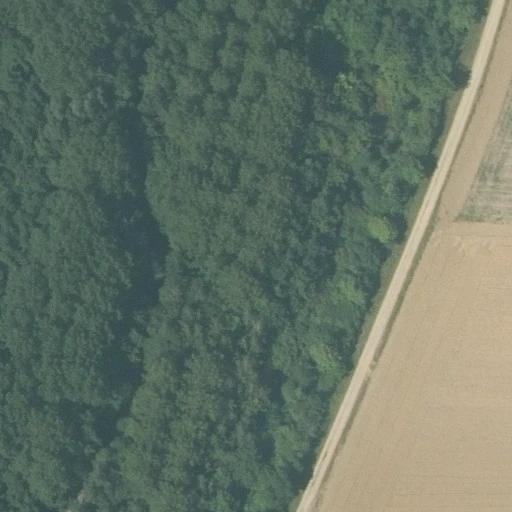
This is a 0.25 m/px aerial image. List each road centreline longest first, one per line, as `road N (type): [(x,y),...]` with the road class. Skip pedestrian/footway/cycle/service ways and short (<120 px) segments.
road 1 (track): [(307,511),(502,0)]
road 2 (track): [(169,0),(145,54),(137,106),(157,307),(150,351),(72,511)]
